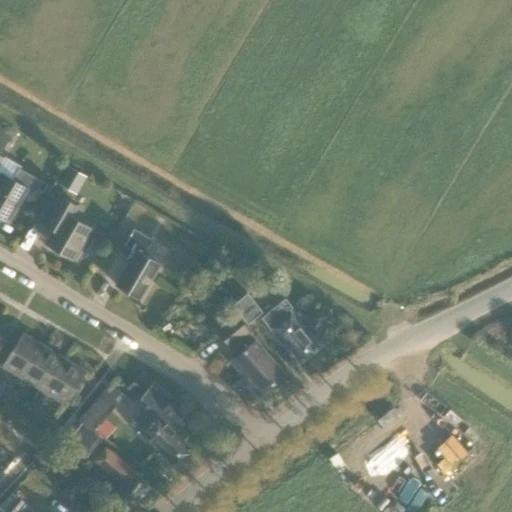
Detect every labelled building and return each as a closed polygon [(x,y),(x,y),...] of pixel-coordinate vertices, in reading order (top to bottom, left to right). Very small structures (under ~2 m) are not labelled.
[(3,121),(0,128),(0,143),(13,149),(22,129),(3,121)] [(0,172),(2,174),(0,177),(0,217),(8,222),(26,190),(30,192),(37,179),(19,169),(3,159),(4,157),(0,154),(0,172)] [(83,179),(68,170),(59,184),(75,193),(83,179)] [(53,230),(45,244),(73,260),(91,229),(70,216),(76,206),(56,194),(40,222),(53,230)] [(116,285),(140,299),(160,264),(143,255),(152,239),(133,228),(119,253),(131,259),(116,285)] [(210,271),(202,280),(212,288),(217,282),(217,276),(210,271)] [(232,305),(247,324),(250,322),(248,319),(258,311),(253,304),(255,302),(247,293),(232,305)] [(316,343),(321,339),(296,307),(291,311),(290,309),(284,302),(275,310),(273,308),(261,317),(268,327),(269,326),(270,328),(269,329),(281,343),(284,341),(300,361),(319,346),(316,343)] [(232,348),(233,347),(240,355),(232,362),(245,377),(248,375),(264,393),(286,374),(257,341),(238,320),(221,335),(232,348)] [(0,347),(9,333),(0,328),(0,347)] [(25,379),(46,345),(25,333),(5,366),(0,363),(0,381),(8,368),(20,376),(25,379)] [(46,392),(66,358),(46,345),(25,379),(20,376),(12,390),(21,396),(29,382),(41,389),(46,392)] [(46,392),(41,389),(32,403),(41,408),(50,394),(67,404),(87,371),(66,358),(46,392)] [(145,425),(139,431),(157,449),(159,447),(175,465),(192,449),(185,441),(189,437),(181,429),(192,418),(175,399),(168,392),(155,381),(140,398),(151,406),(138,418),(145,425)] [(89,427),(110,402),(101,395),(79,420),(82,422),(89,427)] [(113,415),(103,428),(113,436),(123,424),(113,415)] [(84,459),(102,437),(89,427),(82,422),(64,442),(84,459)] [(135,470),(100,444),(93,453),(99,459),(96,462),(118,478),(101,496),(118,511),(128,511),(152,487),(138,474),(135,470)] [(44,461),(37,470),(53,482),(60,473),(44,461)] [(4,511),(15,511),(23,503),(16,497),(4,511)]
